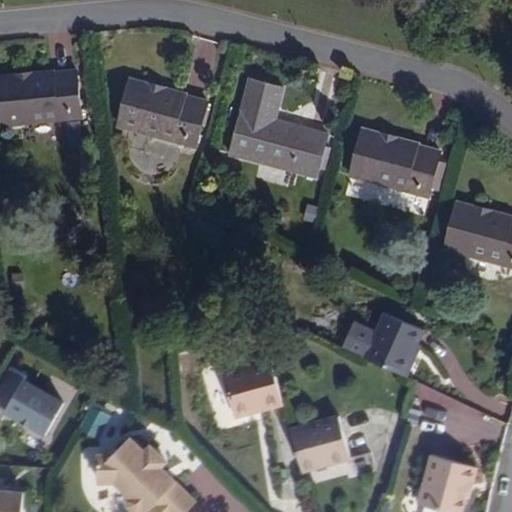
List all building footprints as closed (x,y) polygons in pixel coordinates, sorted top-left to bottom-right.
[(76,72),(0,80),(0,112),(2,126),(81,117),(76,72)] [(282,90),(250,82),(230,155),(316,178),(327,136),(273,122),(282,90)] [(209,104),(132,83),(120,127),(197,148),(200,137),(207,139),(214,115),(207,113),(209,104)] [(441,152),(364,131),(352,175),(429,196),(431,188),(438,190),(446,163),(438,161),(441,152)] [(511,219),(458,205),(446,250),(511,267),(511,219)] [(342,346),(401,373),(423,327),(384,310),(374,330),(360,324),(351,327),(342,346)] [(286,403),(273,358),(223,373),(237,417),(256,412),(254,407),(265,404),(266,409),(286,403)] [(0,402),(14,374),(0,367),(0,402)] [(64,399),(23,378),(5,414),(46,435),(64,399)] [(90,407),(80,427),(96,435),(106,415),(90,407)] [(293,428),(305,471),(353,457),(341,415),(293,428)] [(145,451),(130,437),(114,454),(99,455),(100,483),(116,481),(131,497),(128,500),(128,505),(135,511),(141,511),(144,510),(146,511),(147,511),(184,511),(196,501),(176,482),(176,481),(162,467),(168,460),(152,444),(145,451)] [(416,499),(458,509),(462,491),(466,478),(469,479),(474,461),(429,450),(416,499)] [(375,451),(353,457),(358,474),(380,468),(375,451)] [(21,511),(22,487),(0,486),(0,511),(21,511)]
